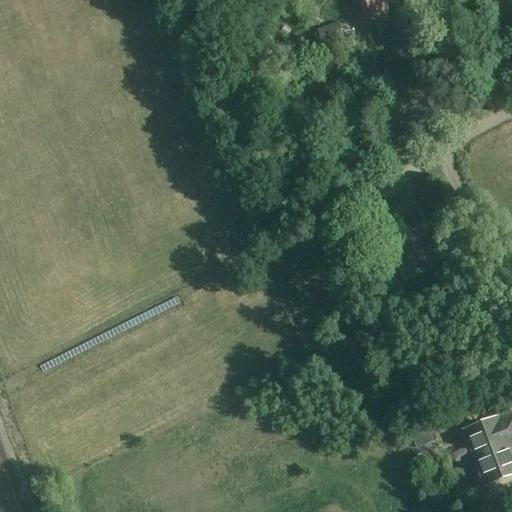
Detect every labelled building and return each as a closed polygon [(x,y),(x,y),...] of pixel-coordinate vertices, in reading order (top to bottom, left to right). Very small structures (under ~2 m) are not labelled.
[(351,0),(362,29),(391,19),(385,2),(383,2),(382,0),(351,0)] [(317,31),(321,44),(342,36),(337,23),(317,31)] [(373,123),(377,132),(390,157),(415,143),(399,110),(373,123)] [(400,229),(403,236),(400,237),(405,246),(387,256),(400,279),(429,263),(411,231),(423,225),(409,197),(371,217),(382,239),(400,229)] [(303,227),(300,221),(290,227),(293,232),(303,227)] [(391,270),(366,283),(379,307),(404,293),(391,270)] [(407,373),(385,385),(401,414),(422,402),(407,373)] [(494,482),(507,477),(511,474),(511,455),(510,451),(508,452),(506,447),(511,444),(511,415),(499,421),(498,419),(466,432),(482,474),(489,471),(494,482)]
